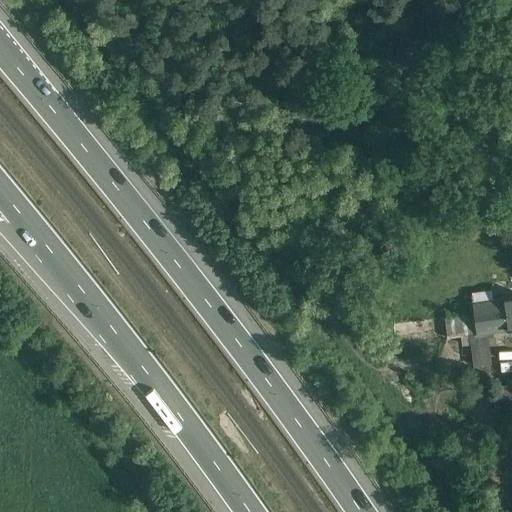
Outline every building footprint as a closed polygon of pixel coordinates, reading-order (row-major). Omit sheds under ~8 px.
[(404,26),(393,64),(407,69),(418,30),(404,26)] [(502,139),(464,133),(462,151),(500,157),(502,139)] [(343,224),(428,176),(415,154),(330,201),(343,224)] [(472,200),(503,186),(498,176),(468,190),(472,200)] [(487,202),(492,212),(511,202),(511,193),(511,192),(487,202)] [(510,338),(511,337),(511,299),(492,302),(490,294),(471,297),(473,315),(444,319),(447,341),(461,339),(488,335),(509,332),(510,338)] [(470,347),(473,369),(491,367),(488,335),(461,339),(461,348),(470,347)] [(506,388),(471,392),(473,409),(492,406),(493,417),(506,416),(505,405),(511,404),(511,383),(506,384),(506,388)]
